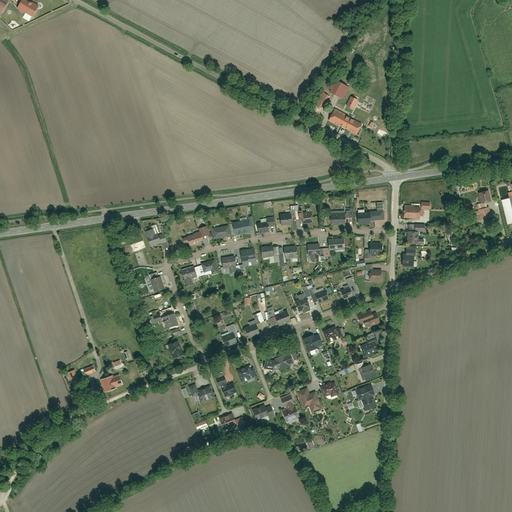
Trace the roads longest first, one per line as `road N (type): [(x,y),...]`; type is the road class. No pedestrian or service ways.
road 1 (tertiary): [(395,179),(0,233)]
road 2 (residential): [(395,179),(393,169),(80,0)]
road 3 (residential): [(394,229),(247,241),(167,263),(205,364)]
road 4 (residential): [(2,498),(40,431),(205,364)]
road 5 (residential): [(390,290),(380,511)]
road 6 (residential): [(205,364),(390,290)]
road 7 (residential): [(511,238),(390,290)]
